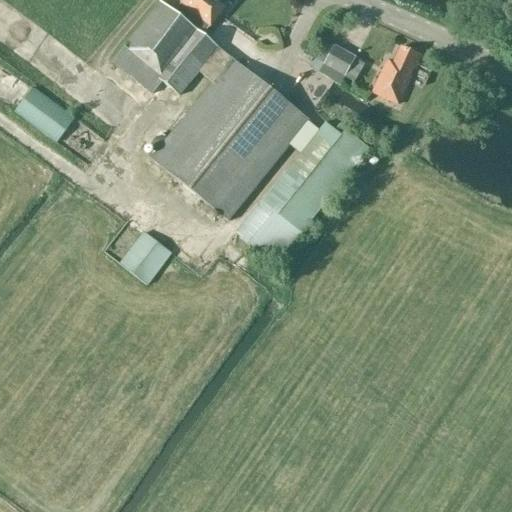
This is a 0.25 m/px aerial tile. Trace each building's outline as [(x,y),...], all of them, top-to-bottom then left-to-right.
[(228,224),(309,122),(202,36),(209,27),(209,26),(223,9),(211,0),(185,0),(182,4),(173,14),(159,3),(124,48),(124,47),(112,64),(152,96),(162,85),(193,107),(150,160),(228,224)] [(53,40),(43,42),(52,85),(72,81),(77,108),(105,102),(100,76),(85,79),(80,58),(58,62),(53,40)] [(401,47),(394,64),(388,61),(372,94),(399,107),(423,57),(401,47)] [(335,48),(322,70),(342,82),(345,77),(355,83),(365,66),(335,48)] [(310,63),(313,55),(304,51),(300,59),(310,63)] [(0,92),(3,95),(12,80),(0,71),(0,92)] [(15,114),(57,145),(76,120),(34,89),(15,114)] [(371,152),(345,130),(340,127),(335,133),(326,125),(236,234),(277,267),(371,152)] [(374,167),(377,162),(372,158),(369,163),(374,167)] [(121,266),(148,287),(172,255),(144,234),(121,266)]
